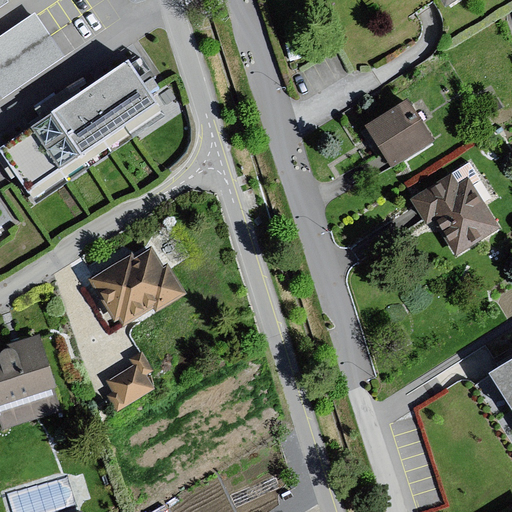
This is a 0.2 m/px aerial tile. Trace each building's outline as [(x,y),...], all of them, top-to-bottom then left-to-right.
[(35,14),(0,37),(0,93),(3,99),(64,58),(35,14)] [(132,63),(128,58),(75,93),(68,82),(29,108),(37,120),(6,141),(36,186),(153,108),(141,90),(156,80),(141,57),(132,63)] [(409,100),(366,124),(390,165),(433,140),(409,100)] [(449,181),(409,206),(428,231),(434,227),(453,264),(497,235),(467,186),(456,191),(449,181)] [(132,257),(88,284),(113,326),(119,325),(125,333),(181,301),(152,252),(136,261),(132,257)] [(0,411),(53,394),(39,341),(0,353),(0,411)] [(511,359),(493,371),(511,401),(511,359)] [(136,367),(108,385),(122,408),(152,389),(136,367)]
